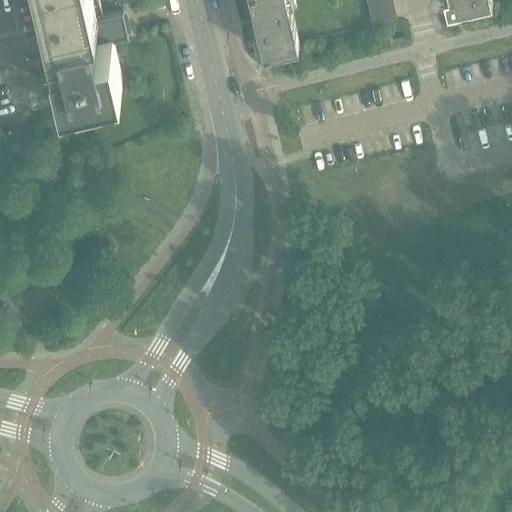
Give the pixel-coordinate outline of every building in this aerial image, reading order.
[(104,15),(101,2),(100,0),(44,0),(56,49),(54,49),(54,50),(64,91),(123,77),(114,38),(129,34),(128,29),(124,10),(104,15)] [(289,0),(252,0),(264,52),(300,43),(289,0)] [(391,0),(375,0),(368,2),(371,14),(394,8),(391,0)] [(485,0),(446,0),(448,8),(485,0)] [(396,21),(394,8),(371,14),(374,26),(396,21)] [(320,267),(297,260),(292,277),(315,283),(320,267)]
